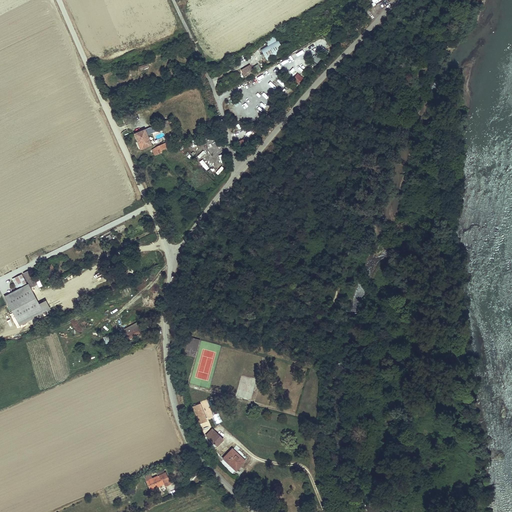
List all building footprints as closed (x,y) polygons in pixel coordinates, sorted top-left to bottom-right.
[(281,38),(278,33),(265,41),(267,45),(261,49),(264,53),(268,61),(285,51),(278,40),(281,38)] [(91,61),(94,68),(100,65),(97,58),(91,61)] [(254,73),(250,65),(241,70),(245,78),(254,73)] [(297,73),(293,78),(299,82),(303,78),(297,73)] [(145,130),(135,134),(140,145),(141,149),(151,145),(145,130)] [(211,157),(213,154),(205,148),(202,151),(211,157)] [(216,167),(213,169),(219,175),(222,173),(216,167)] [(101,240),(103,243),(112,239),(111,236),(116,234),(115,232),(101,240)] [(29,270),(24,273),(28,282),(34,279),(29,270)] [(21,274),(12,278),(17,287),(26,283),(21,274)] [(28,285),(5,297),(8,304),(32,292),(28,285)] [(32,292),(8,304),(19,326),(50,311),(45,302),(39,306),(32,292)] [(140,327),(128,334),(130,338),(142,332),(140,327)] [(200,404),(194,407),(200,423),(207,421),(200,404)] [(212,429),(206,436),(217,446),(223,440),(212,429)] [(232,450),(224,459),(236,470),(237,469),(244,461),(232,450)] [(168,478),(166,472),(150,480),(149,477),(146,478),(151,489),(164,483),(163,480),(168,478)]
